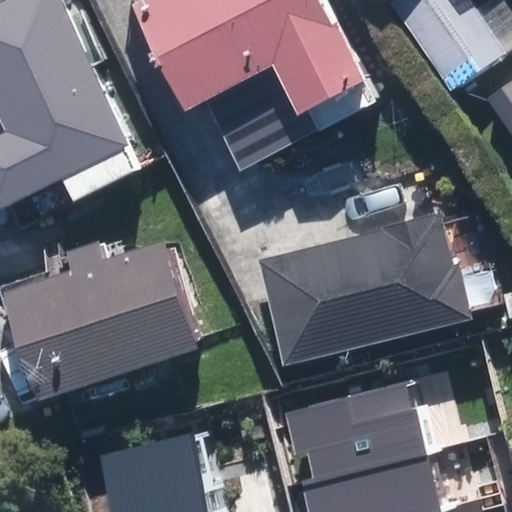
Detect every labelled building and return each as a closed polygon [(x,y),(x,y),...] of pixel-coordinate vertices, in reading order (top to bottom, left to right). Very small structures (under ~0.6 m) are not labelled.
[(0,132),(0,168),(17,201),(152,131),(84,0),(1,0),(0,1),(0,71),(25,120),(0,132)] [(296,47),(322,97),(383,65),(349,0),(158,0),(208,93),(296,47)] [(416,0),(468,78),(511,48),(511,38),(486,0),(416,0)] [(274,254),(300,355),(480,308),(453,207),(274,254)] [(28,281),(64,385),(224,330),(189,226),(28,281)] [(435,457),(416,380),(283,413),(302,491),(435,457)] [(95,455),(108,511),(232,511),(212,426),(95,455)] [(448,511),(435,457),(302,491),(307,511),(448,511)]
